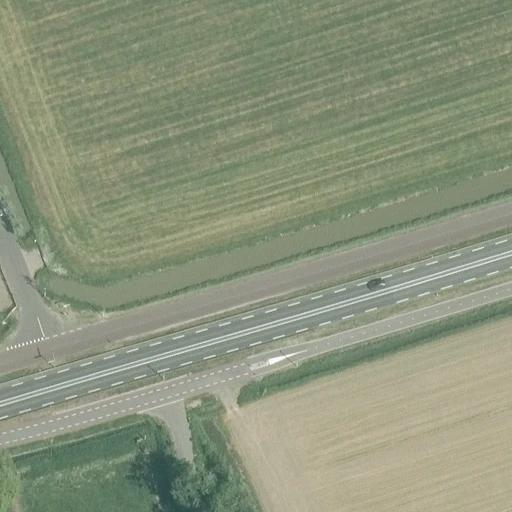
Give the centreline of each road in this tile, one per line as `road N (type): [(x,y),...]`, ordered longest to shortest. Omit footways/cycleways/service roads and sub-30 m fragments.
road 1 (primary): [(0,407),(511,252)]
road 2 (unclassified): [(511,214),(49,350)]
road 3 (unclassified): [(0,441),(300,354)]
road 4 (unclassified): [(49,350),(0,215)]
